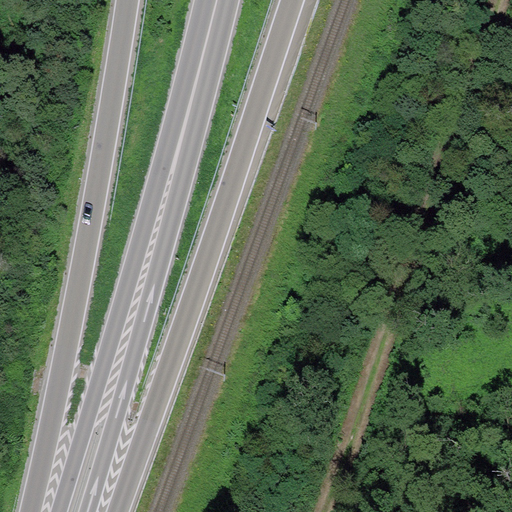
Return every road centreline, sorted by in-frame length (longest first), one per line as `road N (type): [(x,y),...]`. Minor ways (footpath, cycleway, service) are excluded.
road 1 (track): [(323,511),(504,0)]
road 2 (motorway): [(115,511),(291,0)]
road 3 (motorway): [(124,0),(77,290),(30,511)]
road 4 (motorway): [(149,253),(56,511)]
road 5 (motorway): [(88,511),(149,253)]
road 6 (motorway): [(215,0),(149,253)]
